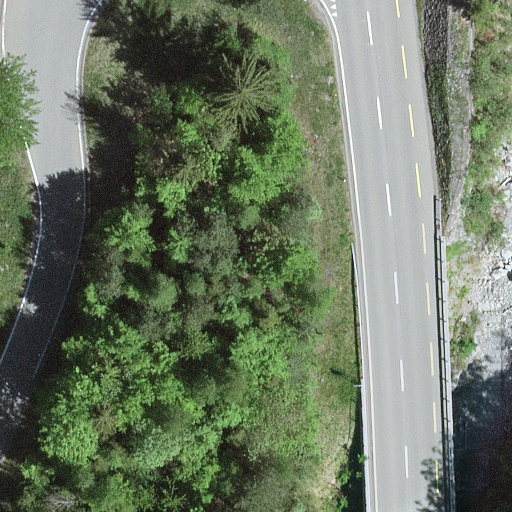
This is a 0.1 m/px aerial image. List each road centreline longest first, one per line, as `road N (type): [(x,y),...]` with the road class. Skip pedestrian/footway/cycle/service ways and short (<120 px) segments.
road 1 (secondary): [(406,511),(395,240),(366,0)]
road 2 (unclassified): [(0,414),(59,260),(64,190),(53,111),(55,0)]
